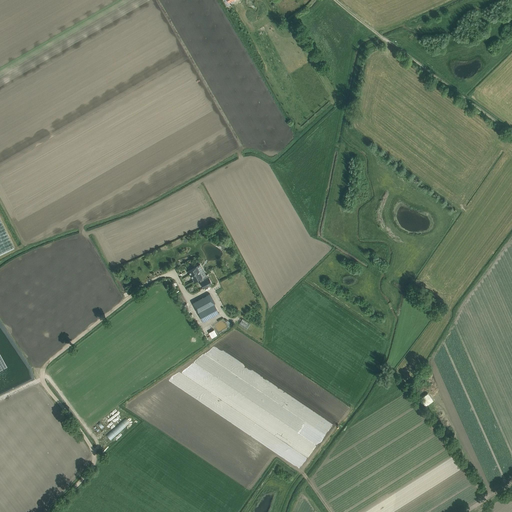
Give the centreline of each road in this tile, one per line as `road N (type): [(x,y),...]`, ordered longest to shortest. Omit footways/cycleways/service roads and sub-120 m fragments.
road 1 (unclassified): [(52,511),(92,462),(92,450),(46,387),(44,372),(153,282)]
road 2 (track): [(511,136),(336,0)]
